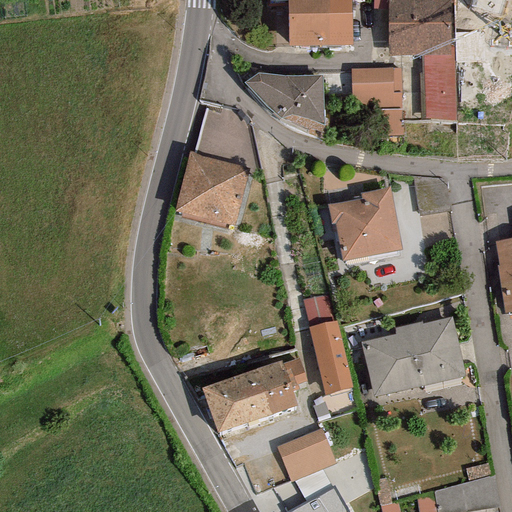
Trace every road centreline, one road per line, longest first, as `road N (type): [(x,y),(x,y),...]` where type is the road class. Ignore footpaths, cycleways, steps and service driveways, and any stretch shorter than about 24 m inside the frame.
road 1 (tertiary): [(194,16),(141,267),(140,318),(238,511)]
road 2 (residential): [(511,511),(452,173)]
road 3 (residential): [(452,173),(298,143),(263,122),(228,87),(216,23),(194,16)]
